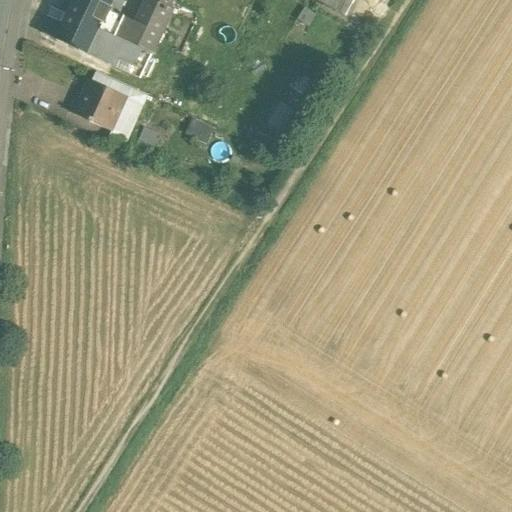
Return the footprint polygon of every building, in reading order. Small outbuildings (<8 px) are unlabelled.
[(126,1),(125,0),(74,0),(67,16),(100,32),(108,16),(111,10),(120,14),(126,1)] [(108,16),(100,32),(151,56),(172,12),(147,0),(146,0),(135,24),(124,18),(122,22),(108,16)] [(314,0),(346,17),(355,0),(314,0)] [(100,32),(67,16),(56,40),(141,80),(152,56),(151,56),(100,32)] [(96,73),(91,84),(124,99),(144,108),(149,96),(96,73)] [(124,99),(91,84),(82,105),(75,102),(71,112),(91,121),(90,124),(110,133),(111,129),(124,99)] [(124,99),(111,129),(130,138),(144,108),(124,99)] [(273,127),(290,132),(297,106),(280,101),(273,127)] [(125,151),(130,138),(111,129),(110,133),(113,134),(108,144),(125,151)]
